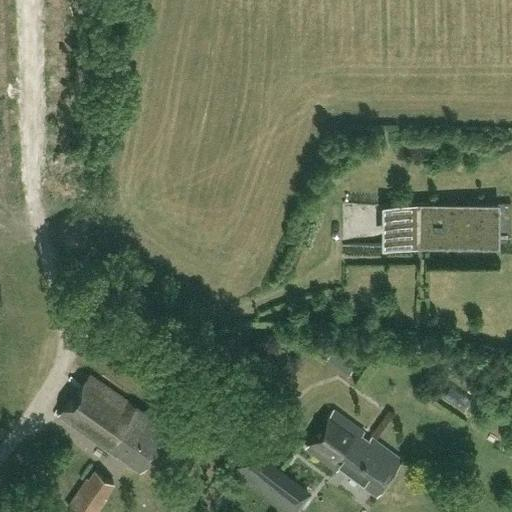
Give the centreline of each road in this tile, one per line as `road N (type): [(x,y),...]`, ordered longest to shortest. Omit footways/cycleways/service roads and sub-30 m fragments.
road 1 (track): [(19,0),(20,125),(62,344),(0,441)]
road 2 (unknown): [(46,260),(377,155)]
